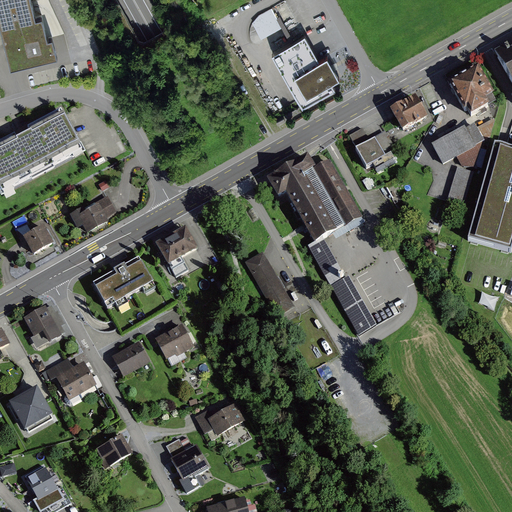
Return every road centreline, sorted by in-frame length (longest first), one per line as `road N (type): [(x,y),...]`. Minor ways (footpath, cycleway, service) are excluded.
road 1 (trunk): [(133,0),(426,511)]
road 2 (track): [(204,202),(233,251),(243,294),(236,352),(275,438),(336,511)]
road 3 (residential): [(58,292),(176,503)]
road 4 (secondary): [(174,209),(381,93)]
road 5 (residential): [(174,209),(122,116),(94,97),(42,97),(0,110)]
road 6 (secondary): [(381,93),(511,19)]
road 7 (secondary): [(49,277),(174,209)]
